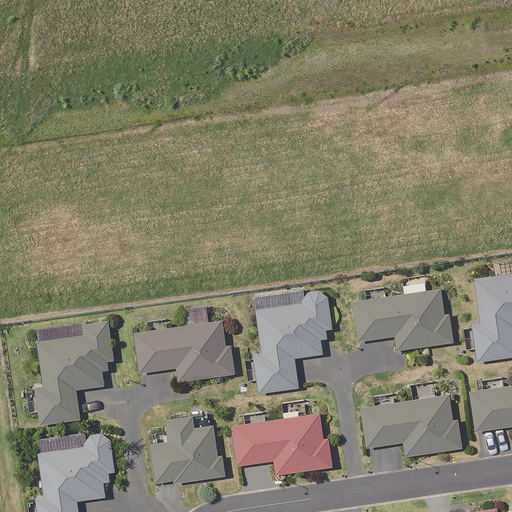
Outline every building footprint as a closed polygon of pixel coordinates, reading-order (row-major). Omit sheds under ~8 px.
[(511,274),(471,281),(478,327),(472,328),(477,361),(511,355),(511,274)] [(328,287),(261,297),(252,298),(261,356),(252,358),(256,382),(258,393),(297,387),(293,360),(325,355),(323,340),(330,339),(329,328),(334,328),(328,287)] [(396,338),(397,351),(422,348),(450,344),(443,292),(354,303),(359,342),(396,338)] [(235,375),(227,322),(214,324),(211,304),(185,308),(188,328),(136,335),(142,374),(177,369),(179,383),(235,375)] [(75,391),(106,386),(104,373),(107,372),(105,359),(114,358),(109,323),(85,326),(37,333),(45,389),(36,390),(41,425),(79,420),(75,391)] [(500,376),(482,379),(484,392),(471,394),(476,429),(511,424),(511,425),(511,388),(502,390),(500,376)] [(395,405),(393,391),(372,394),(374,408),(362,410),(368,449),(404,443),(406,456),(462,447),(458,422),(453,423),(449,396),(434,398),(431,380),(409,383),(412,402),(395,405)] [(281,407),(284,420),(262,424),(260,411),(246,414),(248,425),(232,428),(240,468),(275,461),(278,477),(331,467),(321,413),(304,416),(302,403),(281,407)] [(193,431),(192,416),(166,419),(169,444),(153,446),(156,480),(222,472),(217,428),(193,431)] [(110,431),(37,441),(42,477),(39,478),(41,490),(45,489),(47,500),(38,501),(39,511),(80,511),(79,503),(107,499),(105,485),(112,484),(110,474),(115,473),(110,431)]
